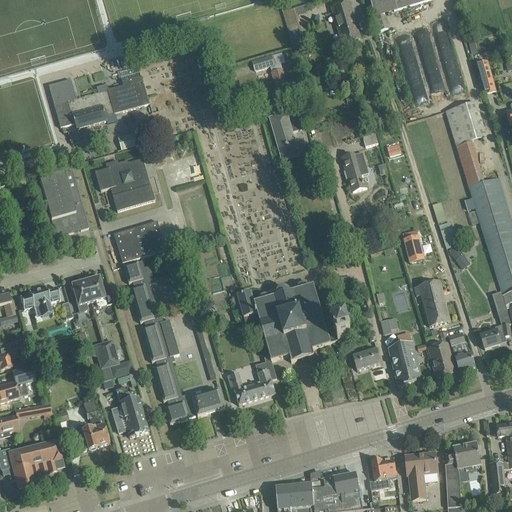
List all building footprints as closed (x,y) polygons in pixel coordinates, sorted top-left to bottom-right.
[(369,0),(375,19),(383,16),(432,1),(431,0),(369,0)] [(360,40),(349,4),(332,9),(342,45),(360,40)] [(295,10),(296,16),(305,13),(304,8),(295,10)] [(289,33),(293,32),(300,30),(296,16),(295,10),(283,14),(289,33)] [(388,31),(383,16),(375,19),(379,33),(388,31)] [(293,32),(289,33),(293,48),(298,47),(293,32)] [(494,48),(498,59),(509,55),(505,44),(494,48)] [(448,86),(450,96),(464,93),(453,46),(443,48),(447,65),(449,65),(453,85),(448,86)] [(204,48),(195,50),(197,58),(206,55),(204,48)] [(49,74),(61,70),(56,50),(44,53),(49,74)] [(251,63),(254,73),(274,67),(271,57),(251,63)] [(487,63),(476,66),(485,97),(496,94),(487,63)] [(279,98),(290,95),(283,70),(272,73),(279,98)] [(114,92),(109,93),(115,113),(114,113),(115,115),(150,105),(142,78),(122,83),(123,87),(114,90),(114,92)] [(115,113),(109,93),(109,91),(107,87),(97,90),(98,94),(77,100),(72,82),(49,89),(54,107),(60,130),(64,135),(77,131),(86,128),(107,122),(105,116),(114,113),(115,113)] [(428,89),(418,92),(420,100),(422,107),(432,103),(428,89)] [(447,113),(458,149),(487,140),(476,104),(447,113)] [(304,131),(301,121),(298,110),(269,118),(281,161),(299,156),(293,134),(304,131)] [(154,141),(159,140),(156,129),(151,131),(151,130),(119,139),(122,151),(154,142),(154,141)] [(362,138),(366,149),(378,145),(375,134),(362,138)] [(342,159),(345,172),(346,173),(344,173),(346,181),(349,180),(352,194),(365,190),(364,186),(367,185),(366,183),(364,177),(369,175),(362,154),(357,155),(342,159)] [(117,213),(127,211),(155,202),(143,160),(129,164),(128,162),(121,164),(118,165),(118,167),(95,174),(101,193),(111,190),(117,213)] [(38,180),(56,239),(88,230),(71,172),(63,174),(63,173),(38,180)] [(12,186),(10,178),(6,179),(0,180),(0,188),(8,187),(12,186)] [(511,223),(499,180),(470,189),(501,294),(503,298),(507,312),(507,311),(509,310),(511,309),(511,223)] [(436,224),(445,222),(441,203),(432,205),(436,224)] [(166,252),(161,237),(157,223),(114,236),(122,265),(166,252)] [(439,226),(444,249),(457,247),(452,223),(439,226)] [(412,232),(411,229),(401,231),(410,265),(424,261),(416,231),(412,232)] [(457,248),(449,254),(455,262),(463,256),(457,248)] [(169,322),(161,324),(157,325),(156,320),(160,319),(150,285),(155,283),(151,267),(145,269),(143,262),(124,268),(129,285),(133,284),(135,289),(130,291),(140,325),(145,324),(146,329),(142,330),(152,364),(156,363),(158,368),(153,370),(164,404),(168,403),(169,408),(165,409),(170,426),(189,421),(189,420),(197,417),(198,419),(225,411),(219,392),(193,400),(193,402),(185,404),(184,402),(173,364),(169,365),(167,359),(179,356),(169,322)] [(349,278),(337,279),(338,287),(350,286),(349,278)] [(85,283),(91,304),(96,303),(97,306),(98,307),(99,308),(101,308),(106,307),(101,287),(102,287),(100,281),(99,281),(98,279),(85,283)] [(91,304),(85,283),(79,284),(79,283),(73,285),(73,286),(71,287),(79,315),(84,313),(86,312),(87,310),(87,309),(86,305),(91,304)] [(421,297),(430,329),(450,323),(439,283),(414,289),(416,298),(421,297)] [(270,358),(272,363),(289,358),(291,364),(314,357),(312,352),(351,340),(347,326),(327,332),(313,286),(308,288),(307,287),(306,286),(304,286),(302,286),(301,286),(299,287),(298,288),(297,290),(297,291),(291,293),(290,291),(289,290),(287,290),(285,289),(284,289),(282,290),(280,291),(279,292),(278,293),(277,295),(277,297),(270,299),(269,298),(268,297),(266,296),(265,296),(264,296),(262,297),(261,298),(260,299),(260,300),(260,302),(254,303),(251,292),(237,296),(244,319),(257,315),(270,358)] [(39,308),(41,318),(52,315),(52,316),(53,315),(50,305),(59,302),(59,303),(60,302),(56,289),(55,289),(46,292),(45,289),(45,290),(30,294),(29,293),(29,294),(30,297),(20,299),(23,313),(24,312),(33,309),(33,310),(34,310),(34,309),(39,308)] [(511,326),(507,312),(503,298),(501,294),(494,297),(499,314),(498,315),(502,326),(495,329),(496,332),(480,337),(485,351),(501,346),(501,345),(506,343),(505,338),(511,337),(509,326),(511,326)] [(6,319),(12,317),(16,316),(11,295),(0,297),(0,307),(3,307),(6,319)] [(196,314),(192,316),(198,337),(202,335),(200,328),(196,314)] [(370,320),(364,322),(371,343),(376,341),(370,320)] [(392,336),(389,321),(381,323),(385,337),(392,336)] [(449,339),(457,364),(460,374),(475,369),(470,354),(463,356),(460,345),(464,344),(462,335),(449,339)] [(24,341),(18,342),(20,349),(26,347),(24,341)] [(103,345),(109,368),(118,366),(115,354),(118,350),(112,345),(112,343),(103,345)] [(389,350),(394,370),(399,390),(422,384),(420,374),(417,364),(412,344),(398,348),(389,350)] [(109,368),(103,345),(94,348),(95,349),(92,357),(97,359),(101,371),(109,368)] [(455,375),(453,365),(447,345),(429,350),(437,380),(455,375)] [(8,346),(0,348),(0,354),(0,356),(8,353),(10,353),(8,346)] [(381,365),(377,351),(353,358),(357,372),(381,365)] [(0,371),(12,368),(10,361),(8,353),(0,356),(0,355),(0,371)] [(277,381),(272,363),(270,358),(265,360),(266,364),(256,368),(261,385),(243,390),(238,375),(227,378),(232,394),(235,393),(239,407),(276,396),(272,382),(277,381)] [(0,405),(19,400),(16,388),(36,383),(32,368),(12,373),(15,384),(0,387),(0,405)] [(127,389),(121,391),(115,393),(120,410),(112,413),(118,434),(127,431),(129,439),(148,434),(138,399),(137,399),(136,393),(129,395),(127,389)] [(98,419),(96,415),(94,404),(83,406),(87,422),(98,419)] [(49,406),(26,410),(27,419),(49,416),(50,420),(53,419),(52,415),(51,415),(50,407),(49,406)] [(66,414),(53,417),(55,424),(56,424),(57,425),(68,422),(66,414)] [(1,421),(0,421),(0,435),(11,432),(12,437),(20,435),(17,422),(16,417),(15,417),(1,421)] [(511,425),(496,428),(498,440),(505,439),(508,464),(503,465),(503,464),(489,466),(493,496),(507,495),(504,471),(511,470),(511,425)] [(108,446),(105,436),(102,426),(91,430),(90,427),(87,427),(88,430),(75,434),(81,454),(87,452),(90,454),(94,453),(96,450),(96,449),(108,446)] [(55,471),(64,469),(57,443),(9,455),(8,452),(0,453),(0,469),(1,472),(2,472),(3,477),(8,475),(10,484),(15,483),(17,491),(34,486),(32,478),(39,476),(40,477),(56,473),(55,471)] [(448,467),(445,467),(448,510),(447,511),(464,511),(465,510),(461,510),(460,479),(458,472),(465,470),(466,474),(473,473),(472,468),(481,466),(479,457),(477,447),(467,449),(463,449),(463,448),(453,450),(454,456),(446,458),(448,467)] [(435,455),(405,458),(407,478),(409,478),(412,503),(422,502),(426,501),(424,485),(438,483),(437,476),(437,475),(436,465),(435,455)] [(396,477),(394,461),(382,463),(382,461),(371,463),(374,476),(372,478),(373,481),(375,483),(375,484),(375,487),(377,487),(380,503),(396,500),(392,478),(393,478),(396,477)] [(276,490),(277,511),(323,511),(323,507),(344,505),(344,499),(360,495),(358,485),(356,475),(336,479),(333,480),(333,478),(332,479),(333,481),(320,483),(321,488),(312,489),(312,484),(311,484),(311,486),(276,490)]
